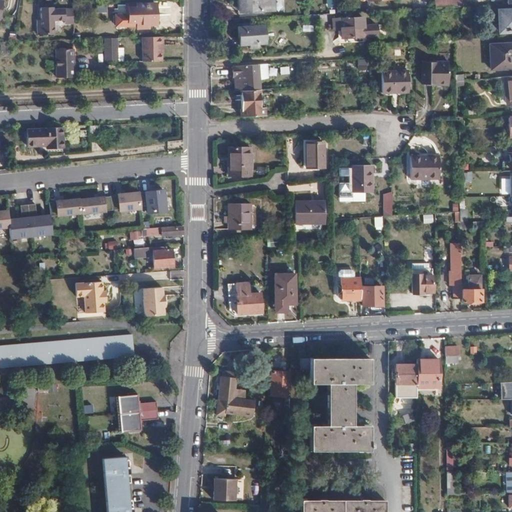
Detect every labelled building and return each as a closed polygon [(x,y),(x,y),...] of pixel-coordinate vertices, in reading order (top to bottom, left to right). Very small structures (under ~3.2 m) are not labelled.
[(233,0),(234,13),(265,11),(265,1),(267,1),(266,0),(233,0)] [(155,24),(155,3),(127,4),(127,24),(155,24)] [(64,23),(73,23),(72,7),(52,8),(52,6),(40,7),(40,20),(37,20),(37,34),(53,33),(52,19),(63,19),(64,23)] [(511,30),(511,9),(499,11),(500,31),(511,30)] [(366,25),(366,17),(333,19),(334,29),(342,29),(342,37),(381,35),(380,24),(366,25)] [(265,43),(264,25),(237,27),(238,46),(265,43)] [(15,28),(13,41),(18,41),(21,29),(15,28)] [(165,58),(164,35),(145,36),(146,59),(165,58)] [(104,47),(117,47),(117,37),(104,37),(104,47)] [(73,75),(72,38),(55,39),(56,75),(73,75)] [(511,42),(491,44),(492,66),(511,65),(511,42)] [(118,55),(117,47),(104,47),(104,55),(118,55)] [(442,63),(416,63),(416,85),(442,85),(442,63)] [(267,64),(231,66),(231,75),(234,76),(234,91),(240,90),(258,89),(257,76),(267,76),(267,64)] [(408,92),(408,70),(382,71),(382,92),(408,92)] [(511,101),(511,74),(503,75),(505,102),(511,101)] [(240,90),(241,116),(264,115),(263,108),(259,108),(258,89),(240,90)] [(23,147),(44,146),(60,144),(59,127),(23,129),(23,147)] [(324,166),(323,141),(305,142),(305,166),(324,166)] [(250,149),(229,148),(229,158),(230,158),(229,175),(250,176),(250,149)] [(410,178),(434,177),(434,155),(411,154),(410,178)] [(373,191),(373,165),(353,166),(352,192),(373,191)] [(471,172),(462,172),(462,181),(471,181),(471,172)] [(168,191),(149,193),(150,214),(170,213),(168,191)] [(144,193),(109,196),(110,209),(121,208),(121,212),(145,210),(144,193)] [(382,216),(391,216),(391,193),(382,193),(382,216)] [(49,202),(51,215),(59,214),(60,220),(111,215),(110,209),(109,196),(49,202)] [(326,221),(326,201),(295,201),(295,222),(326,221)] [(251,229),(251,204),(230,204),(229,229),(251,229)] [(13,210),(0,211),(0,229),(10,228),(12,241),(53,236),(51,215),(14,219),(13,210)] [(459,211),(442,212),(442,216),(455,216),(455,222),(460,222),(460,221),(459,211)] [(435,212),(413,214),(413,222),(435,221),(435,212)] [(374,228),(383,227),(382,217),(373,217),(374,228)] [(180,225),(144,228),(144,235),(180,233),(180,225)] [(152,245),(132,247),(133,256),(153,255),(153,266),(171,265),(171,250),(152,251),(152,245)] [(453,286),(461,286),(460,248),(452,248),(451,272),(449,272),(449,297),(453,298),(453,286)] [(499,270),(511,270),(511,262),(499,263),(499,270)] [(422,274),(411,273),(412,293),(421,293),(422,292),(432,292),(433,275),(422,275),(422,274)] [(294,274),(274,274),(274,307),(286,306),(285,301),(294,301),(294,274)] [(360,299),(360,278),(341,277),(342,299),(360,299)] [(75,283),(76,296),(84,295),(85,312),(103,311),(103,301),(102,291),(102,281),(75,283)] [(453,298),(453,300),(462,300),(462,302),(481,302),(481,283),(462,284),(463,286),(461,286),(453,286),(453,298)] [(142,287),(144,315),(163,314),(163,306),(164,306),(163,294),(162,294),(161,286),(142,287)] [(382,286),(362,286),(362,304),(381,304),(382,286)] [(261,307),(260,293),(236,294),(236,308),(261,307)] [(0,346),(0,368),(132,356),(131,335),(31,344),(0,346)] [(457,346),(444,345),(444,355),(453,355),(457,355),(457,346)] [(368,384),(368,358),(309,358),(308,360),(298,360),(298,371),(308,371),(309,385),(325,384),(325,426),(309,426),(309,452),(368,451),(368,426),(350,426),(351,384),(368,384)] [(438,386),(438,358),(416,359),(416,386),(438,386)] [(395,395),(415,395),(415,364),(395,364),(395,395)] [(270,394),(289,395),(290,371),(271,371),(270,394)] [(237,378),(220,376),(217,399),(224,400),(222,413),(249,416),(252,401),(232,398),(232,391),(235,391),(237,378)] [(51,430),(47,384),(32,385),(36,431),(51,430)] [(117,396),(120,431),(130,430),(130,432),(139,431),(138,420),(157,418),(155,401),(137,403),(136,392),(127,393),(127,395),(117,396)] [(124,468),(123,457),(101,459),(105,511),(130,511),(130,508),(127,508),(124,474),(127,474),(127,468),(124,468)] [(232,500),(233,478),(211,478),(210,499),(232,500)] [(383,511),(384,500),(299,501),(299,511),(383,511)]
